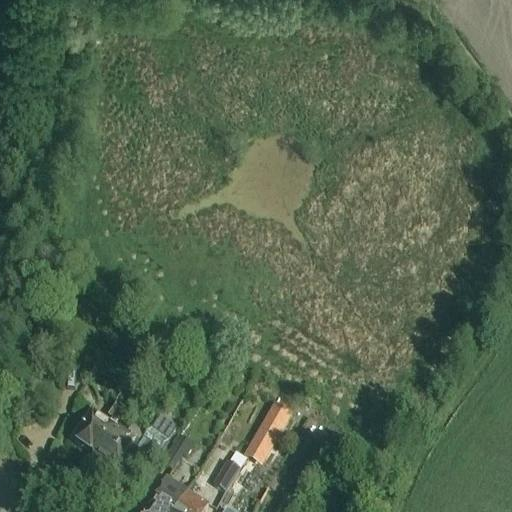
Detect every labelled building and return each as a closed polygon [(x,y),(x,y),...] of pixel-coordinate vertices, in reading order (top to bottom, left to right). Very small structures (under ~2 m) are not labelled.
[(72,443),(93,457),(113,429),(126,411),(117,405),(109,417),(113,420),(109,426),(90,413),(81,426),(83,427),(72,443)] [(306,428),(281,414),(271,431),(295,446),(306,428)] [(139,447),(113,429),(93,457),(92,459),(94,461),(93,463),(103,470),(104,468),(114,474),(123,461),(143,475),(147,468),(155,464),(177,431),(159,419),(139,447)] [(182,440),(164,469),(180,479),(198,450),(182,440)] [(237,455),(230,467),(240,473),(247,462),(237,455)] [(228,466),(214,489),(226,496),(240,473),(230,467),(228,466)] [(147,511),(175,511),(187,494),(166,480),(146,511),(147,511)] [(205,511),(208,508),(187,494),(175,511),(205,511)]
